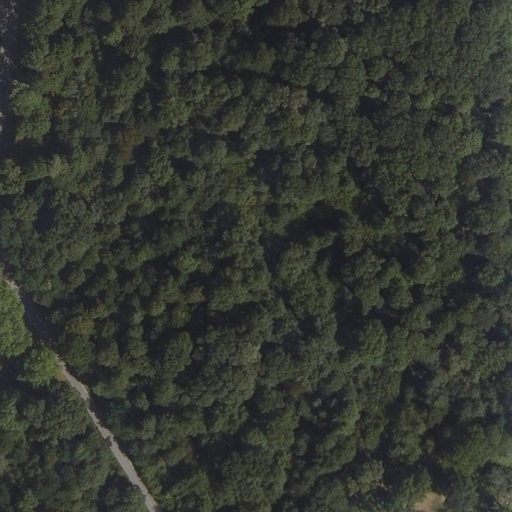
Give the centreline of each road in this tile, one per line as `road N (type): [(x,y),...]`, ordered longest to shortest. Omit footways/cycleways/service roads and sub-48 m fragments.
road 1 (unclassified): [(0,261),(156,511)]
road 2 (track): [(374,494),(397,471),(511,462)]
